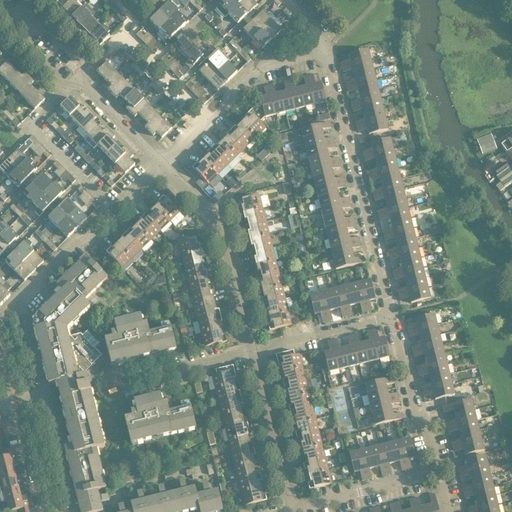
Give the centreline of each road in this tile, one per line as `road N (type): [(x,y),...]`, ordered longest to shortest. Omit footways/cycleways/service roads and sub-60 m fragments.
road 1 (residential): [(388,318),(325,52)]
road 2 (residential): [(251,352),(220,225),(160,162)]
road 3 (residential): [(113,211),(30,128),(67,87)]
road 4 (residential): [(207,120),(126,35),(86,69)]
road 5 (residential): [(291,511),(251,352)]
road 6 (residential): [(437,473),(388,318)]
road 7 (residential): [(0,317),(113,211)]
road 8 (residential): [(291,511),(437,473)]
road 9 (residential): [(114,386),(251,352)]
road 10 (residential): [(251,352),(388,318)]
road 11 (residential): [(207,120),(258,71),(325,52)]
